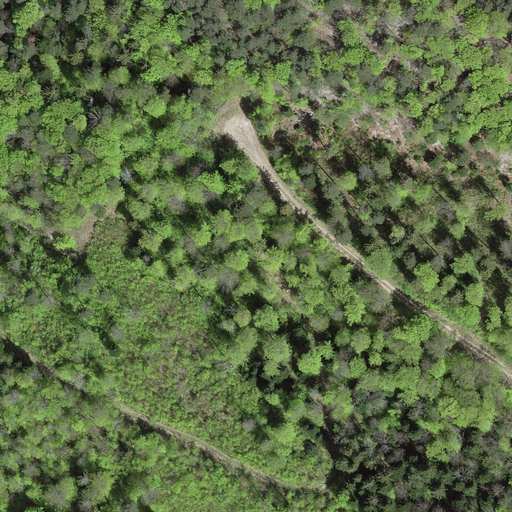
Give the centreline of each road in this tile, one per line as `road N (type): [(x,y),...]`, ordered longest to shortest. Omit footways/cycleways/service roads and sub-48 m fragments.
road 1 (track): [(0,336),(123,412),(307,490),(320,487),(335,460),(319,389),(319,340),(250,238),(231,195),(219,136),(236,127)]
road 2 (track): [(511,375),(409,306),(334,239),(261,167),(236,127)]
